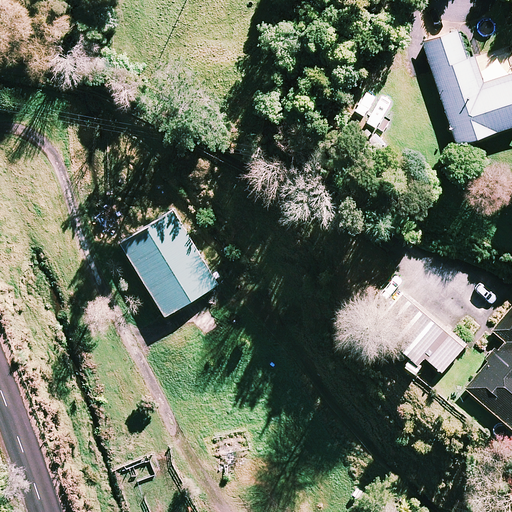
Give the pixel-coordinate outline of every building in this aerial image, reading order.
[(469,60),(458,27),(423,38),(455,140),(511,121),(511,52),(510,47),(469,60)] [(217,280),(173,207),(120,239),(165,312),(217,280)] [(466,340),(416,298),(389,329),(404,341),(393,354),(405,365),(413,371),(426,356),(441,369),(466,340)] [(511,300),(491,325),(504,337),(463,384),(511,426),(511,300)] [(251,448),(248,430),(210,437),(213,455),(251,448)]
